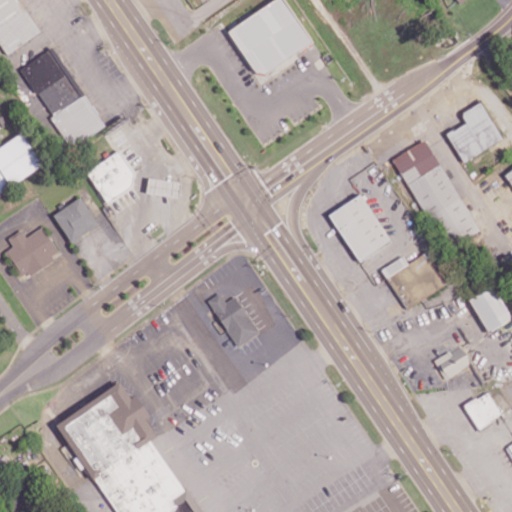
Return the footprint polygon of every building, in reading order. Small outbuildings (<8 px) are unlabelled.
[(38,33),(17,0),(0,0),(0,45),(5,54),(38,33)] [(272,0),(227,29),(257,76),(311,42),(283,0),(272,0)] [(21,66),(69,146),(102,126),(54,46),(21,66)] [(502,139),(481,101),(460,112),(465,122),(446,132),(461,161),(502,139)] [(0,146),(0,191),(42,166),(22,133),(0,146)] [(444,249),(477,233),(429,138),(396,155),(444,249)] [(86,169),(105,203),(138,184),(119,151),(86,169)] [(180,183),(148,176),(145,192),(177,198),(180,183)] [(390,241),(360,193),(328,213),(358,261),(390,241)] [(71,242),(99,224),(79,196),(52,214),(71,242)] [(22,277),(59,255),(43,227),(25,236),(21,230),(8,238),(13,246),(6,250),(22,277)] [(403,307),(452,280),(433,246),(405,262),(402,256),(381,267),(403,307)] [(467,298),(487,332),(511,318),(491,283),(467,298)] [(208,299),(236,347),(258,333),(236,295),(225,301),(219,292),(208,299)] [(471,363),(460,345),(434,360),(445,378),(471,363)] [(58,421),(116,511),(165,511),(185,500),(185,491),(150,439),(156,435),(147,420),(147,412),(136,396),(129,396),(119,381),(58,421)] [(477,428),(501,414),(487,391),(463,405),(477,428)]
